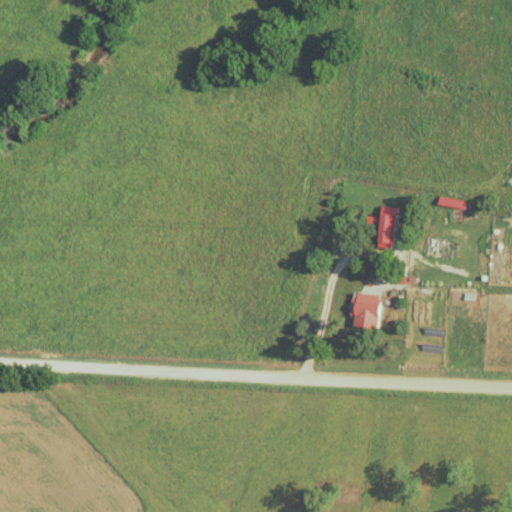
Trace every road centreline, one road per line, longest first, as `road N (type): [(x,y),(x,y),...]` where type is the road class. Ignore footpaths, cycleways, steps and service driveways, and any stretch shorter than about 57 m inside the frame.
road 1 (residential): [(0,361),(511,390)]
road 2 (residential): [(0,136),(70,96),(106,42)]
